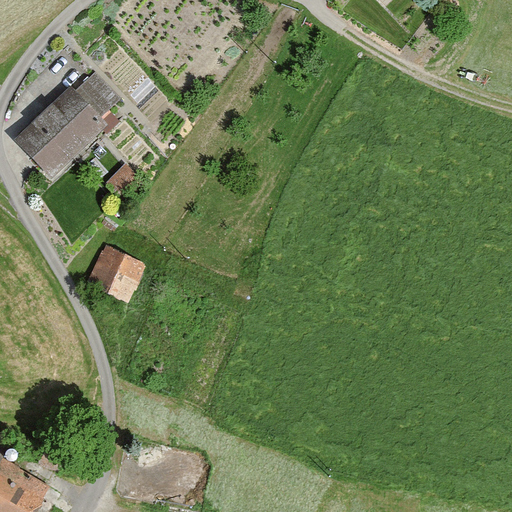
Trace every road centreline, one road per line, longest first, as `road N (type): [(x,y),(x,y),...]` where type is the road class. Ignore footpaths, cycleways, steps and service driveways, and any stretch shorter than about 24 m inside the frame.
road 1 (residential): [(0,159),(102,360),(107,450),(84,511)]
road 2 (track): [(336,22),(397,62),(511,107)]
road 3 (residential): [(84,0),(38,44),(0,109)]
